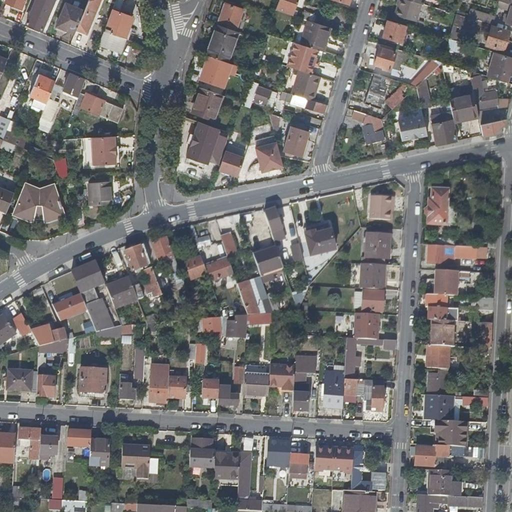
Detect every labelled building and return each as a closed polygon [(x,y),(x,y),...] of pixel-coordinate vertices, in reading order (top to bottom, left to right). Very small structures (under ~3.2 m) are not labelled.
[(6,0),(5,3),(22,10),(25,0),(6,0)] [(36,0),(26,24),(42,31),(54,0),(36,0)] [(89,0),(84,13),(76,31),(86,35),(100,0),(89,0)] [(281,0),(279,10),(293,14),(297,0),(281,0)] [(329,0),(329,2),(347,8),(349,0),(329,0)] [(421,5),(403,0),(398,0),(394,18),(415,24),(421,5)] [(456,16),(460,2),(452,0),(451,0),(447,13),(456,16)] [(511,6),(499,2),(497,8),(509,12),(506,23),(511,25),(511,6)] [(224,3),(216,24),(236,31),(243,10),(224,3)] [(57,28),(75,35),(76,31),(84,13),(66,6),(57,28)] [(468,13),(466,19),(492,27),(495,18),(472,11),(471,14),(468,13)] [(306,13),(304,20),(309,22),(316,25),(319,17),(306,13)] [(132,24),(110,15),(107,25),(113,28),(110,33),(105,31),(104,36),(106,37),(104,42),(107,43),(105,48),(120,54),(132,24)] [(466,19),(456,16),(453,26),(488,36),(485,47),(503,53),(508,34),(491,30),(492,27),(466,19)] [(406,27),(388,21),(382,39),(401,44),(406,27)] [(316,25),(309,22),(301,46),(321,53),(326,38),(328,39),(331,29),(316,25)] [(236,31),(216,24),(206,55),(210,57),(228,63),(239,32),(236,31)] [(451,32),(449,40),(463,44),(465,37),(451,32)] [(270,36),(266,35),(264,41),(258,59),(290,69),(292,65),(264,56),(270,36)] [(298,45),(270,36),(264,56),(292,65),(298,45)] [(445,51),(449,40),(439,37),(436,48),(445,51)] [(463,44),(449,40),(445,51),(465,57),(468,46),(463,44)] [(394,55),(378,50),(373,67),(384,70),(384,72),(388,73),(394,55)] [(511,59),(495,54),(487,79),(504,84),(506,77),(511,78),(511,59)] [(228,63),(210,57),(205,71),(207,71),(204,80),(223,87),(231,64),(228,63)] [(408,86),(416,88),(425,80),(441,65),(431,62),(408,86)] [(313,66),(310,75),(317,77),(319,78),(325,80),(327,71),(313,66)] [(456,69),(463,100),(473,98),(468,73),(456,69)] [(310,75),(298,71),(291,95),(312,101),(317,87),(314,86),(317,77),(310,75)] [(473,74),(468,73),(473,98),(477,114),(492,111),(509,107),(511,99),(496,103),(494,93),(490,94),(490,91),(481,93),(482,96),(479,97),(477,85),(480,85),(479,79),(474,80),(473,74)] [(84,79),(71,74),(63,91),(77,97),(84,79)] [(389,80),(373,75),(364,106),(380,111),(389,80)] [(32,107),(43,111),(48,99),(55,83),(38,76),(29,97),(33,99),(31,104),(32,107)] [(425,80),(416,88),(421,110),(430,108),(425,80)] [(255,84),(249,83),(242,103),(241,106),(247,107),(255,84)] [(216,93),(196,85),(187,109),(207,117),(216,93)] [(385,103),(392,111),(416,88),(408,86),(405,85),(385,103)] [(271,92),(258,88),(253,102),(267,106),(271,92)] [(271,92),(267,106),(272,108),(277,94),(271,92)] [(79,109),(84,96),(80,94),(72,114),(76,115),(79,109)] [(324,114),(327,106),(312,101),(291,95),(287,94),(284,102),(324,114)] [(112,106),(85,95),(84,96),(79,109),(116,125),(122,111),(112,107),(112,106)] [(452,120),(453,124),(478,119),(477,114),(473,98),(463,100),(449,103),(452,115),(452,120)] [(43,111),(40,120),(49,123),(58,103),(48,99),(43,111)] [(478,119),(482,137),(495,135),(504,126),(505,120),(494,123),(492,111),(477,114),(478,119)] [(352,121),(363,123),(365,116),(355,113),(352,121)] [(280,118),(269,114),(272,127),(278,125),(280,118)] [(431,120),(432,125),(452,120),(452,115),(431,120)] [(383,130),(381,121),(365,116),(363,123),(363,124),(362,128),(366,147),(383,143),(381,130),(383,130)] [(426,137),(422,118),(397,123),(401,142),(426,137)] [(0,139),(1,140),(2,141),(6,131),(11,121),(6,119),(3,128),(0,127),(0,139)] [(429,125),(434,146),(457,141),(453,124),(452,120),(432,125),(429,125)] [(219,129),(198,121),(186,156),(207,164),(219,129)] [(309,131),(292,125),(284,149),(302,154),(309,131)] [(6,131),(2,141),(8,143),(27,151),(31,141),(6,131)] [(114,136),(90,138),(91,164),(115,163),(114,136)] [(276,141),(256,146),(262,170),(283,165),(276,141)] [(244,156),(226,150),(219,169),(237,176),(244,156)] [(59,178),(68,176),(64,158),(55,160),(59,178)] [(109,182),(86,183),(88,205),(111,204),(109,182)] [(25,185),(12,215),(33,222),(34,218),(42,218),(42,222),(46,222),(54,220),(62,217),(55,195),(52,196),(49,187),(42,189),(40,189),(36,189),(33,188),(28,186),(25,185)] [(0,187),(0,213),(4,215),(13,192),(0,187)] [(427,200),(426,227),(455,228),(456,208),(447,208),(447,191),(430,191),(430,200),(427,200)] [(392,198),(369,197),(368,220),(389,221),(389,206),(392,206),(392,198)] [(352,219),(359,217),(357,207),(349,209),(352,219)] [(274,246),(274,247),(278,245),(277,242),(284,239),(273,210),(262,213),(274,246)] [(313,227),(315,234),(330,230),(329,223),(313,227)] [(304,237),(309,257),(335,251),(330,230),(315,234),(313,227),(302,230),(304,237)] [(296,239),(295,232),(287,234),(291,249),(299,247),(296,239)] [(220,241),(226,256),(234,253),(227,233),(218,236),(220,241)] [(388,236),(364,235),(363,259),(387,260),(388,236)] [(201,248),(212,244),(209,236),(198,239),(201,248)] [(177,272),(164,237),(149,243),(157,263),(163,260),(162,255),(167,253),(169,257),(167,257),(173,273),(177,272)] [(304,237),(296,239),(299,247),(301,258),(309,257),(304,237)] [(149,265),(141,245),(121,253),(129,273),(149,265)] [(250,255),(257,275),(281,266),(274,247),(274,246),(250,255)] [(445,246),(443,246),(443,248),(425,247),(425,264),(443,264),(443,263),(450,264),(450,257),(484,258),(484,248),(470,247),(445,246)] [(205,273),(209,283),(232,274),(226,258),(207,265),(205,261),(207,260),(204,250),(197,252),(199,256),(205,273)] [(205,273),(199,256),(183,262),(189,279),(205,273)] [(101,283),(92,262),(69,271),(78,294),(84,309),(94,332),(110,328),(98,300),(90,302),(86,293),(90,291),(88,288),(101,283)] [(377,265),(359,264),(358,289),(382,291),(383,273),(376,273),(377,265)] [(160,295),(150,267),(142,270),(147,284),(143,286),(146,294),(150,293),(152,298),(160,295)] [(433,270),(432,295),(444,296),(453,296),(454,271),(433,270)] [(178,289),(185,288),(183,274),(176,275),(178,289)] [(470,276),(469,297),(478,298),(484,298),(485,277),(470,276)] [(236,285),(247,315),(256,314),(268,313),(271,313),(258,277),(242,283),(236,285)] [(127,278),(103,288),(114,313),(138,303),(134,294),(131,287),(127,278)] [(131,287),(134,294),(141,291),(138,284),(131,287)] [(186,294),(195,319),(203,319),(204,319),(194,291),(186,294)] [(382,293),(360,291),(360,294),(359,310),(359,312),(380,313),(382,293)] [(78,294),(49,306),(56,321),(84,309),(78,294)] [(424,295),(423,308),(427,308),(444,309),(444,296),(432,295),(424,295)] [(484,298),(478,298),(477,311),(491,311),(492,298),(484,298)] [(444,309),(427,308),(426,321),(430,321),(452,322),(456,322),(457,310),(444,309)] [(268,313),(256,314),(257,324),(268,323),(268,313)] [(375,315),(354,314),(353,340),(374,341),(375,315)] [(245,315),(235,316),(235,321),(228,322),(227,337),(244,338),(245,315)] [(17,316),(10,320),(19,334),(25,329),(17,316)] [(204,319),(203,319),(204,331),(220,330),(221,317),(204,319)] [(0,343),(12,335),(0,318),(0,343)] [(430,321),(429,346),(449,347),(450,347),(452,322),(430,321)] [(490,324),(467,323),(466,333),(479,333),(478,348),(488,349),(490,324)] [(120,326),(119,333),(129,333),(129,329),(129,325),(120,326)] [(26,328),(36,347),(65,340),(63,336),(60,330),(40,336),(39,333),(38,331),(32,333),(30,327),(26,328)] [(59,327),(39,333),(40,336),(60,330),(59,327)] [(154,332),(151,353),(164,355),(167,334),(154,332)] [(36,347),(35,368),(40,368),(41,368),(42,359),(40,359),(40,353),(66,354),(66,339),(65,340),(36,347)] [(353,340),(344,339),(342,375),(342,380),(350,380),(352,345),(382,347),(381,349),(393,350),(394,342),(374,341),(353,340)] [(449,347),(429,346),(428,366),(448,367),(449,347)] [(478,348),(475,348),(475,357),(488,358),(488,349),(478,348)] [(293,372),(292,395),(291,411),(306,412),(307,393),(308,384),(304,384),(305,372),(314,373),(315,357),(294,356),(293,372)] [(143,365),(134,365),(134,379),(142,379),(143,365)] [(168,367),(151,367),(150,384),(161,385),(162,378),(168,378),(168,377),(168,367)] [(234,384),(243,384),(244,376),(244,368),(235,367),(234,384)] [(104,370),(78,369),(77,393),(103,395),(104,370)] [(267,377),(267,391),(281,392),(280,394),(292,395),(293,372),(268,370),(267,377)] [(6,391),(34,393),(35,376),(35,372),(7,371),(6,391)] [(426,373),(424,396),(452,397),(452,394),(442,393),(443,376),(452,377),(452,372),(434,371),(434,374),(426,373)] [(342,380),(342,375),(334,375),(334,387),(324,386),(323,407),(341,408),(341,403),(341,397),(342,380)] [(34,393),(34,396),(54,397),(55,377),(39,377),(35,376),(34,393)] [(243,384),(243,395),(266,396),(267,391),(267,377),(244,376),(243,384)] [(168,378),(167,399),(184,399),(185,378),(168,377),(168,378)] [(167,399),(168,378),(162,378),(161,385),(150,384),(149,403),(166,404),(167,399)] [(342,380),(341,397),(354,398),(355,389),(362,390),(363,381),(350,380),(342,380)] [(217,386),(218,381),(202,381),(201,398),(217,399),(217,386)] [(363,381),(362,390),(362,391),(371,391),(371,397),(366,397),(366,406),(381,407),(382,382),(373,382),(363,381)] [(130,384),(118,384),(118,399),(134,400),(134,389),(129,389),(130,384)] [(231,387),(217,386),(217,399),(217,405),(238,406),(239,396),(230,395),(231,387)] [(424,396),(423,396),(422,421),(432,422),(435,422),(451,423),(452,401),(455,401),(462,402),(462,398),(452,397),(424,396)] [(451,423),(435,422),(434,433),(436,433),(435,447),(462,448),(463,423),(454,423),(451,423)] [(39,430),(17,429),(17,440),(18,440),(17,447),(29,448),(29,460),(36,460),(35,468),(37,468),(38,455),(39,438),(39,430)] [(66,446),(88,448),(88,440),(89,432),(67,431),(66,446)] [(0,435),(0,464),(12,465),(14,436),(0,435)] [(39,438),(38,455),(54,456),(55,439),(39,438)] [(88,448),(87,467),(106,468),(107,441),(88,440),(88,448)] [(210,441),(192,440),(191,452),(190,467),(209,468),(209,453),(210,441)] [(279,458),(288,459),(289,455),(289,444),(267,442),(266,464),(278,464),(279,458)] [(147,479),(149,449),(140,448),(140,444),(120,443),(119,469),(135,470),(135,479),(147,479)] [(435,447),(434,447),(434,449),(415,448),(414,467),(433,468),(433,458),(447,459),(447,456),(482,458),(483,449),(462,448),(435,447)] [(224,451),(213,450),(213,453),(212,468),(212,475),(237,476),(238,454),(224,454),(224,451)] [(313,458),(312,472),(320,473),(321,470),(342,471),(342,473),(349,474),(350,465),(350,452),(332,451),(313,450),(313,458)] [(349,474),(349,492),(369,493),(369,490),(382,491),(383,475),(370,474),(369,483),(359,482),(360,452),(350,452),(350,465),(349,474)] [(235,511),(255,511),(259,511),(260,505),(260,502),(254,502),(248,501),(248,497),(251,454),(238,453),(238,454),(237,476),(235,511)] [(307,456),(289,455),(288,459),(288,472),(305,474),(307,456)] [(446,473),(428,472),(427,496),(446,497),(451,497),(452,473),(446,473)] [(51,501),(60,501),(61,479),(52,478),(51,501)] [(76,487),(86,488),(86,478),(76,478),(76,487)] [(11,494),(10,498),(20,499),(21,494),(21,488),(16,487),(16,484),(11,483),(11,494)] [(343,492),(341,511),(374,511),(375,493),(369,493),(349,492),(343,492)] [(125,494),(124,505),(135,506),(146,506),(146,496),(125,494)] [(427,496),(416,495),(415,511),(430,511),(431,503),(446,504),(446,506),(464,507),(463,508),(480,509),(480,499),(462,498),(462,500),(446,499),(446,497),(427,496)] [(10,498),(0,497),(0,505),(10,506),(10,498)] [(51,501),(47,500),(47,510),(59,511),(59,508),(60,501),(51,501)] [(78,502),(60,501),(59,508),(85,509),(85,502),(78,502)] [(186,501),(185,508),(210,509),(211,502),(186,501)]
